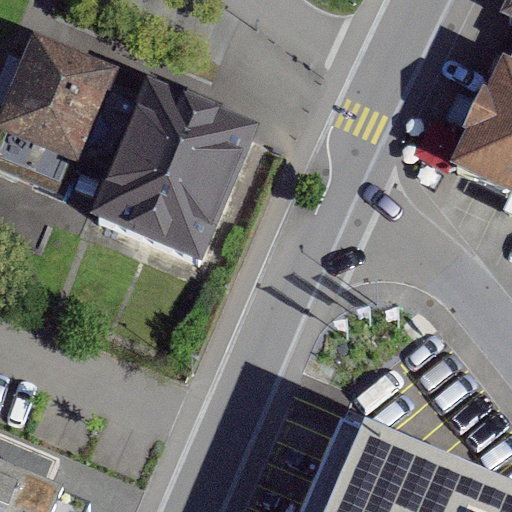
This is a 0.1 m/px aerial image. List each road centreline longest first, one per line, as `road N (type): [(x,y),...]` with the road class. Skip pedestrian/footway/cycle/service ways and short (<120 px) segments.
road 1 (residential): [(194,511),(328,209)]
road 2 (residential): [(328,209),(450,278),(511,348)]
road 3 (residential): [(328,209),(391,69)]
road 4 (residential): [(274,0),(337,47),(391,69)]
